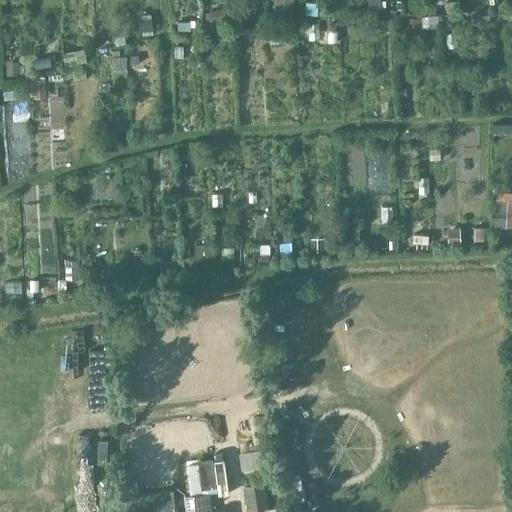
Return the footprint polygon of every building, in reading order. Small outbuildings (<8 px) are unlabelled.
[(273,0),(272,11),(291,14),(293,0),(273,0)] [(381,0),(368,0),(369,10),(382,9),(381,0)] [(406,1),(397,2),(398,10),(407,9),(406,1)] [(459,1),(446,2),(447,12),(459,12),(459,1)] [(405,17),(405,31),(423,30),(423,26),(430,26),(430,27),(439,26),(439,16),(405,17)] [(152,20),(139,21),(140,32),(153,31),(152,20)] [(190,22),(178,22),(178,31),(190,30),(190,22)] [(249,26),(235,26),(236,38),(250,37),(249,26)] [(76,52),(65,54),(67,67),(78,65),(76,52)] [(7,59),(7,75),(19,74),(19,59),(7,59)] [(32,80),(32,91),(45,90),(45,80),(32,80)] [(494,227),(507,228),(509,200),(496,199),(494,227)] [(448,246),(461,245),(460,228),(447,228),(448,246)] [(474,229),(474,241),(484,241),(484,229),(474,229)] [(414,234),(413,243),(428,244),(429,235),(414,234)] [(354,240),(343,241),(344,249),(355,247),(354,240)] [(325,241),(312,241),(312,256),(325,256),(325,241)] [(207,246),(196,246),(196,258),(208,258),(207,246)] [(270,246),(260,246),(260,256),(270,256),(270,246)] [(234,249),(222,249),(222,259),(234,259),(234,249)] [(80,278),(79,260),(64,261),(66,279),(59,279),(59,292),(67,291),(66,279),(80,278)] [(239,452),(241,470),(243,470),(268,467),(272,466),(270,448),(239,452)] [(250,509),(249,511),(266,509),(266,508),(264,487),(247,489),(250,509)] [(127,497),(119,498),(121,511),(134,511),(157,509),(157,511),(173,511),(173,506),(174,506),(172,490),(127,497)] [(186,497),(188,511),(209,511),(206,494),(186,497)]
